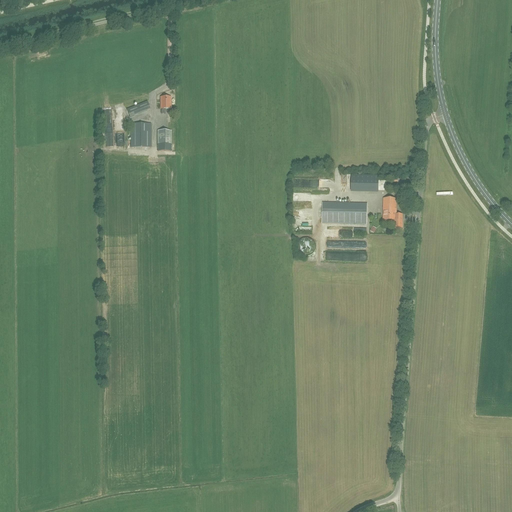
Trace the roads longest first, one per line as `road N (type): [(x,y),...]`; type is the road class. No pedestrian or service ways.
road 1 (unclassified): [(399,497),(425,132),(445,115)]
road 2 (unclassified): [(0,46),(187,0)]
road 3 (secondary): [(511,225),(477,184),(445,115)]
